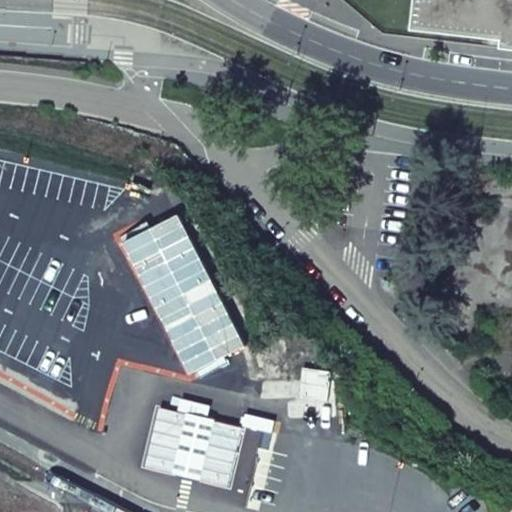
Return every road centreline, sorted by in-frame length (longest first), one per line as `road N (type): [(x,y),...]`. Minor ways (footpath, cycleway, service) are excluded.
road 1 (residential): [(195,129),(351,294),(499,436),(511,439)]
road 2 (secondary): [(235,0),(360,59),(424,78),(511,88)]
